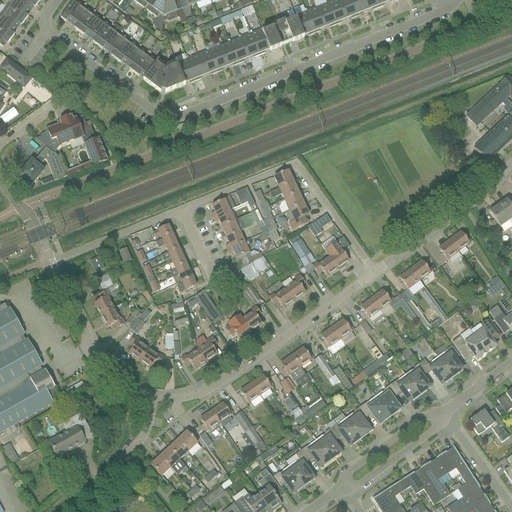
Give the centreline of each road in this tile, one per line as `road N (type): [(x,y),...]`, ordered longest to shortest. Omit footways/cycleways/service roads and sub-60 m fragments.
road 1 (residential): [(45,29),(170,118),(457,0)]
road 2 (residential): [(150,401),(200,395),(373,274)]
road 3 (residential): [(373,274),(292,165),(180,209)]
road 4 (unclassified): [(150,401),(101,361),(48,261)]
road 5 (residential): [(373,274),(511,166)]
road 6 (unclassified): [(64,511),(127,453),(150,401)]
road 7 (residential): [(180,209),(48,261)]
road 8 (residential): [(443,413),(424,415),(349,470),(342,487)]
road 9 (residential): [(342,487),(434,429),(443,413)]
